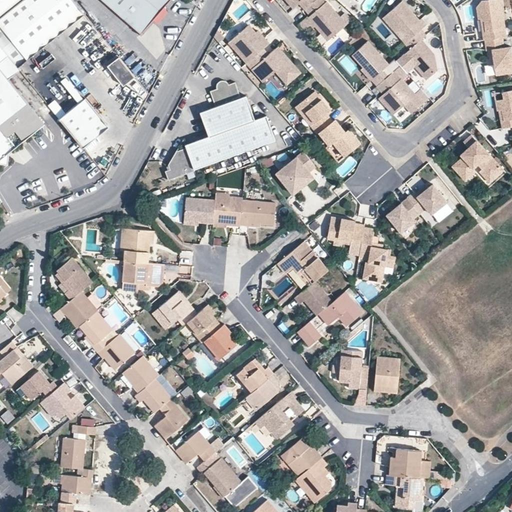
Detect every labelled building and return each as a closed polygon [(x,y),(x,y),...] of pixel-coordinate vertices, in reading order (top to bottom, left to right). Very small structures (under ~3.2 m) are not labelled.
[(29,60),(84,13),(72,0),(0,0),(0,44),(8,54),(19,68),(29,60)] [(148,12),(152,15),(156,19),(165,9),(164,2),(165,0),(104,0),(129,21),(132,17),(139,23),(148,12)] [(285,0),(293,8),(296,5),(292,0),(285,0)] [(304,9),(314,0),(292,0),(296,5),(299,3),(304,9)] [(324,2),(322,0),(314,0),(304,9),(309,15),(307,17),(306,18),(311,23),(319,33),(325,33),(329,38),(346,24),(326,1),(324,2)] [(502,37),(505,36),(500,0),(480,0),(476,6),(478,18),(480,18),(483,20),(485,30),(482,31),(483,40),(484,39),(502,37)] [(420,29),(426,24),(421,18),(419,20),(402,1),(385,15),(390,21),(390,26),(397,35),(402,35),(407,41),(420,29)] [(139,30),(152,15),(148,12),(139,23),(132,17),(129,21),(139,30)] [(339,17),(346,24),(351,20),(344,12),(339,17)] [(311,23),(306,18),(307,17),(306,17),(299,23),(304,29),(311,23)] [(228,42),(246,63),(263,48),(268,43),(263,37),(261,39),(255,32),(248,24),(228,42)] [(405,43),(390,55),(406,72),(414,65),(426,79),(436,70),(435,63),(430,57),(434,54),(421,39),(426,35),(420,29),(407,41),(405,43)] [(217,30),(214,37),(218,42),(224,37),(217,30)] [(257,30),(255,32),(261,39),(263,37),(257,30)] [(319,33),(326,41),(329,38),(325,33),(319,33)] [(405,43),(407,41),(402,35),(397,35),(405,43)] [(502,37),(484,39),(486,50),(488,50),(491,49),(493,58),(495,74),(511,71),(511,57),(510,46),(503,47),(502,37)] [(376,85),(390,73),(385,67),(388,64),(368,41),(352,54),(363,67),(373,78),(371,79),(376,85)] [(0,61),(8,54),(0,44),(0,61)] [(263,48),(246,63),(262,82),(274,71),(286,84),(300,72),(281,50),(278,53),(274,48),(268,54),(263,48)] [(8,54),(0,61),(0,68),(9,79),(20,70),(19,68),(8,54)] [(108,65),(124,85),(135,76),(118,56),(108,65)] [(486,67),(487,78),(495,77),(493,66),(486,67)] [(373,78),(363,67),(361,69),(370,80),(371,79),(373,78)] [(24,140),(39,128),(46,123),(9,79),(0,68),(0,164),(9,166),(9,153),(24,140)] [(414,94),(394,70),(390,73),(376,85),(376,86),(383,94),(378,98),(392,114),(403,104),(411,113),(422,103),(414,94)] [(195,172),(194,170),(275,140),(267,115),(254,120),(245,96),(240,97),(235,82),(228,85),(224,81),(216,84),(215,89),(209,92),(215,107),(200,113),(209,137),(186,146),(187,149),(175,153),(168,166),(169,171),(165,172),(169,181),(195,172)] [(414,94),(422,103),(428,98),(420,88),(414,94)] [(500,120),(502,128),(511,125),(511,89),(503,91),(504,98),(496,100),(498,110),(501,109),(503,119),(500,120)] [(135,90),(129,94),(136,103),(142,99),(135,90)] [(318,132),(332,121),(326,113),(330,110),(314,90),(298,103),(314,122),(310,125),(316,133),(318,132)] [(495,92),(496,100),(504,98),(503,91),(495,92)] [(83,147),(109,126),(85,97),(59,118),(83,147)] [(314,122),(298,103),(295,106),(310,125),(314,122)] [(332,121),(318,132),(328,145),(332,142),(344,156),(360,143),(352,132),(348,135),(345,131),(339,125),(334,119),(332,121)] [(38,141),(39,128),(24,140),(38,141)] [(488,178),(500,167),(471,134),(462,142),(467,148),(463,151),(465,153),(461,157),(451,166),(461,178),(472,168),(476,164),(480,169),(488,178)] [(308,171),(315,166),(303,151),(275,173),(287,188),(308,171)] [(502,170),(500,167),(488,178),(480,169),(478,171),(488,183),(502,170)] [(472,168),(461,178),(463,180),(474,171),(472,168)] [(308,171),(287,188),(292,194),(313,177),(308,171)] [(414,191),(407,197),(420,213),(426,207),(431,213),(447,201),(433,183),(427,188),(417,196),(415,193),(414,191)] [(425,185),(415,193),(417,196),(427,188),(425,185)] [(230,197),(217,196),(217,201),(214,225),(227,226),(241,228),(241,227),(243,202),(244,198),(230,197)] [(413,218),(420,213),(407,197),(396,206),(391,210),(386,214),(400,232),(415,220),(413,218)] [(186,222),(201,223),(214,225),(217,201),(188,198),(186,222)] [(447,201),(431,213),(435,219),(451,206),(447,201)] [(252,224),(265,225),(278,226),(281,206),(243,202),(241,227),(251,228),(252,224)] [(348,253),(359,255),(362,237),(352,236),(354,223),(355,220),(331,216),(327,235),(342,238),(341,243),(350,244),(348,253)] [(364,227),(364,224),(354,223),(352,236),(362,237),(363,232),(364,227)] [(146,243),(151,243),(154,244),(154,231),(122,228),(120,250),(125,250),(124,261),(125,261),(149,263),(150,252),(145,251),(146,243)] [(359,255),(358,258),(368,260),(368,262),(365,262),(362,279),(378,281),(380,265),(384,266),(393,267),(395,256),(389,256),(390,250),(382,248),(371,246),(371,243),(373,234),(363,232),(362,237),(359,255)] [(327,235),(327,238),(334,240),(333,244),(341,245),(341,243),(342,238),(327,235)] [(300,273),(310,286),(315,282),(329,270),(305,241),(279,264),(287,274),(291,271),(296,276),(300,273)] [(60,258),(65,265),(74,257),(69,251),(60,258)] [(74,288),(71,290),(68,292),(74,300),(85,291),(96,281),(75,256),(74,257),(65,265),(59,269),(74,288)] [(145,284),(153,285),(159,286),(164,283),(165,264),(149,263),(125,261),(123,289),(138,290),(138,288),(139,282),(145,282),(145,284)] [(56,272),(71,290),(74,288),(59,269),(56,272)] [(0,271),(0,279),(8,291),(13,287),(0,271)] [(296,276),(306,289),(310,286),(300,273),(296,276)] [(0,296),(5,293),(8,291),(0,279),(0,296)] [(311,304),(320,315),(333,303),(315,282),(310,286),(306,289),(296,299),(301,305),(305,301),(309,305),(311,304)] [(77,318),(74,321),(79,327),(82,325),(99,311),(100,310),(85,291),(74,300),(64,308),(70,316),(73,313),(77,318)] [(180,292),(176,295),(190,311),(193,309),(180,292)] [(333,303),(320,315),(329,326),(340,316),(348,327),(363,314),(346,292),(333,303)] [(190,311),(176,295),(160,308),(173,325),(179,320),(184,327),(188,324),(198,315),(193,309),(190,311)] [(318,316),(320,315),(311,304),(309,305),(318,316)] [(209,306),(206,308),(213,317),(216,314),(209,306)] [(173,325),(160,308),(154,313),(168,330),(173,325)] [(213,317),(206,308),(198,315),(188,324),(204,342),(205,342),(222,327),(213,317)] [(97,343),(93,346),(99,353),(109,344),(104,338),(114,330),(99,311),(82,325),(91,335),(97,343)] [(323,338),(310,323),(298,333),(311,347),(323,338)] [(225,325),(222,327),(229,336),(233,334),(225,325)] [(359,326),(346,338),(347,340),(348,341),(358,333),(357,332),(361,329),(359,326)] [(229,336),(222,327),(205,342),(220,360),(237,346),(229,336)] [(87,339),(93,346),(97,343),(91,335),(87,339)] [(109,355),(120,368),(137,355),(121,335),(109,344),(99,353),(104,359),(106,357),(109,355)] [(15,341),(3,350),(8,356),(0,362),(0,375),(5,371),(14,382),(27,372),(35,365),(26,354),(15,341)] [(367,386),(369,364),(361,364),(363,348),(342,346),(341,356),(339,375),(339,377),(350,378),(349,384),(360,385),(367,386)] [(185,353),(188,356),(194,351),(192,348),(185,353)] [(194,351),(188,356),(190,360),(197,354),(194,351)] [(117,371),(120,368),(109,355),(106,357),(117,371)] [(139,382),(136,384),(135,385),(141,392),(157,378),(162,375),(145,355),(128,369),(139,382)] [(337,375),(339,375),(341,356),(338,356),(338,361),(333,361),(333,368),(337,369),(337,375)] [(375,385),(398,387),(400,360),(377,357),(375,385)] [(255,359),(252,361),(262,373),(265,370),(255,359)] [(262,373),(252,361),(237,374),(252,393),(267,380),(273,375),(268,368),(265,370),(262,373)] [(125,371),(136,384),(139,382),(128,369),(125,371)] [(21,386),(27,394),(32,400),(44,391),(48,396),(59,388),(54,381),(51,384),(40,371),(21,386)] [(162,375),(157,378),(173,397),(179,393),(163,374),(162,375)] [(279,382),(273,375),(267,380),(278,393),(279,382)] [(146,398),(157,411),(162,407),(172,398),(173,397),(157,378),(141,392),(137,395),(142,401),(143,400),(146,398)] [(278,393),(267,380),(252,393),(244,399),(255,412),(278,393)] [(84,409),(75,397),(72,399),(68,394),(72,390),(66,382),(59,388),(48,396),(41,403),(53,418),(58,414),(61,419),(67,414),(71,419),(84,409)] [(23,397),(27,394),(21,386),(17,390),(23,397)] [(261,419),(266,426),(279,441),(297,426),(284,411),(291,405),(299,416),(306,410),(291,393),(261,419)] [(77,395),(75,397),(84,409),(86,406),(77,395)] [(154,414),(157,411),(146,398),(143,400),(154,414)] [(172,398),(162,407),(169,416),(156,427),(167,440),(190,421),(172,398)] [(250,417),(255,412),(244,399),(239,404),(250,417)] [(8,410),(0,416),(7,426),(16,419),(8,410)] [(262,430),(266,426),(261,419),(250,428),(252,430),(258,425),(262,430)] [(87,434),(97,435),(98,427),(95,427),(83,426),(75,425),(74,433),(76,433),(87,434)] [(176,452),(187,466),(199,456),(205,463),(211,458),(225,447),(219,440),(211,447),(199,433),(176,452)] [(65,438),(63,467),(84,468),(87,440),(76,439),(65,438)] [(300,476),(322,457),(306,438),(283,457),(300,476)] [(396,458),(394,476),(419,478),(420,460),(421,451),(397,449),(396,458)] [(322,457),(300,476),(296,479),(315,501),(330,489),(331,481),(326,475),(329,472),(324,466),(328,464),(322,457)] [(216,464),(211,458),(205,463),(197,469),(203,475),(206,473),(216,486),(225,496),(242,483),(222,459),(216,464)] [(430,461),(420,460),(419,478),(424,478),(428,479),(430,461)] [(63,483),(62,502),(75,503),(77,503),(78,493),(92,494),(94,469),(86,468),(85,475),(65,473),(64,474),(63,483)] [(63,483),(64,474),(56,473),(55,482),(63,483)] [(394,476),(389,475),(386,475),(385,485),(397,486),(400,486),(399,495),(396,495),(395,507),(414,509),(415,501),(422,502),(424,478),(419,478),(394,476)] [(242,483),(225,496),(236,509),(258,490),(248,477),(242,483)] [(223,498),(225,496),(216,486),(214,488),(223,498)] [(279,511),(268,498),(251,511),(279,511)] [(74,511),(75,503),(62,502),(60,501),(59,511),(74,511)] [(184,511),(177,503),(166,511),(184,511)] [(356,511),(356,510),(357,504),(349,503),(348,506),(344,506),(337,505),(336,511),(356,511)]
